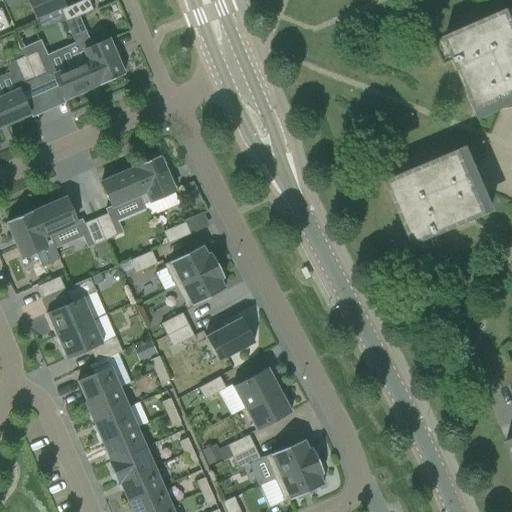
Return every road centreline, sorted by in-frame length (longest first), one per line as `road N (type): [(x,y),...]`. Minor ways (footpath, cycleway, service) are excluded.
road 1 (residential): [(330,511),(361,480),(353,452),(170,102)]
road 2 (secondary): [(459,511),(286,180)]
road 3 (residential): [(0,175),(170,102)]
road 4 (residential): [(10,385),(40,398),(90,511)]
